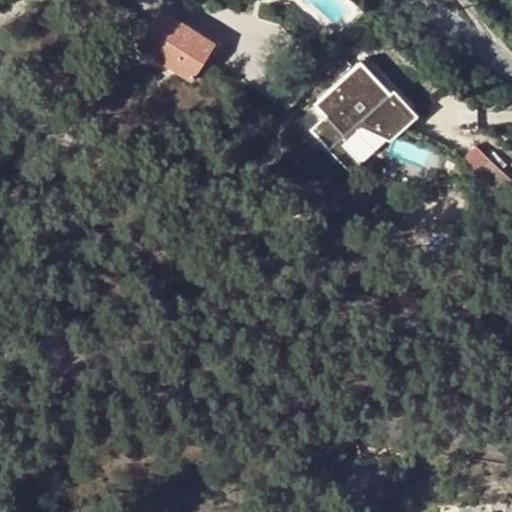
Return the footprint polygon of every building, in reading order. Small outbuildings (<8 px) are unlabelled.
[(137,48),(192,81),(215,42),(160,9),(137,48)] [(386,97),(372,82),(375,79),(360,62),(353,68),(348,62),(333,76),(339,82),(314,106),(329,121),(311,138),(328,156),(357,128),(387,139),(407,120),(386,97)] [(298,99),(291,93),(279,105),(286,112),(298,99)] [(389,94),(386,97),(407,120),(387,139),(357,128),(328,156),(348,177),(358,167),(342,149),(359,132),(388,144),(413,120),(389,94)] [(476,146),(461,161),(497,197),(511,182),(476,146)]
